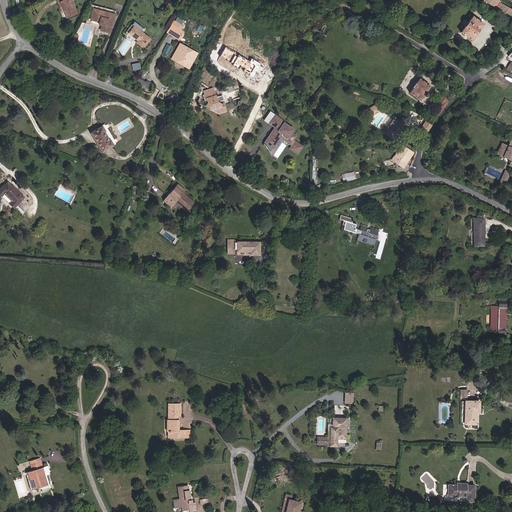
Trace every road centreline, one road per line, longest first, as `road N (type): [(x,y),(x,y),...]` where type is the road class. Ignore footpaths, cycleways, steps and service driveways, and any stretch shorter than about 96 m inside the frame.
road 1 (unclassified): [(26,37),(81,81),(165,113),(233,173),(272,194),(309,205),(419,174)]
road 2 (unclassified): [(470,79),(354,7),(240,0)]
road 3 (residential): [(83,436),(81,374),(98,360),(111,366),(112,381),(91,418)]
